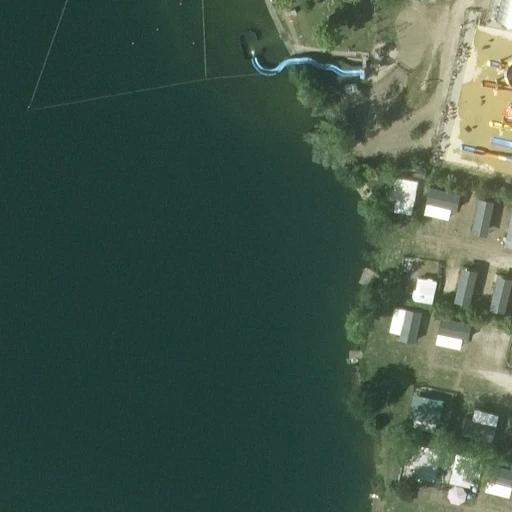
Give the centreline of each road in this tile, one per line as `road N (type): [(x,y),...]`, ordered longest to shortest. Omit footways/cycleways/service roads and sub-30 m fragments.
road 1 (track): [(511,388),(375,357)]
road 2 (track): [(511,260),(394,234)]
